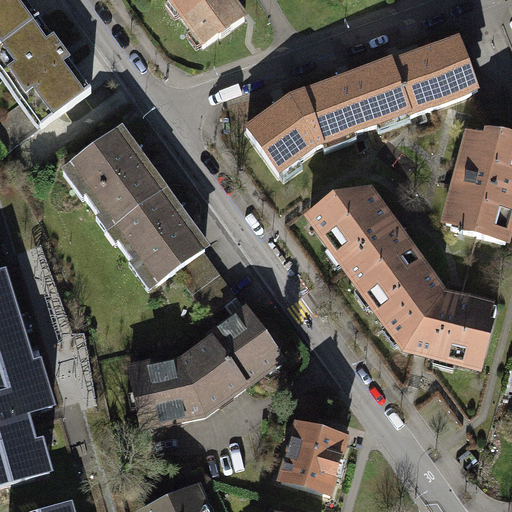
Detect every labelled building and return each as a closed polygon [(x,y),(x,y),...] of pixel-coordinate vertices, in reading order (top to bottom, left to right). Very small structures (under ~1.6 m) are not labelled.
[(0,0),(0,47),(35,22),(19,0),(0,0)] [(253,18),(240,0),(171,0),(205,50),(253,18)] [(88,96),(35,22),(0,47),(0,67),(43,128),(88,96)] [(449,47),(388,69),(405,113),(407,118),(467,95),(449,47)] [(387,65),(299,97),(318,146),(405,113),(388,69),(387,65)] [(275,177),(318,146),(299,97),(287,103),(245,131),(275,177)] [(465,136),(443,225),(449,227),(448,232),(477,239),(502,245),(511,202),(511,143),(473,134),(472,138),(465,136)] [(104,218),(112,229),(162,193),(120,136),(71,171),(89,196),(84,199),(100,221),(104,218)] [(204,252),(162,193),(112,229),(122,243),(118,246),(132,265),(137,262),(156,288),(176,273),(199,256),(204,252)] [(305,218),(401,351),(421,356),(479,370),(493,310),(460,301),(437,296),(366,195),(356,199),(354,195),(328,202),(305,218)] [(232,301),(199,256),(176,273),(208,318),(232,301)] [(0,358),(26,350),(3,277),(0,278),(0,358)] [(209,338),(212,343),(244,389),(282,363),(277,355),(282,351),(272,337),(266,342),(246,313),(209,338)] [(204,418),(244,389),(212,343),(181,366),(155,372),(152,366),(131,372),(143,430),(204,418)] [(31,368),(26,350),(0,358),(0,487),(49,472),(40,445),(33,448),(24,418),(52,409),(38,366),(31,368)] [(295,431),(281,483),(330,497),(345,444),(295,431)] [(151,511),(209,511),(199,491),(151,511)]
